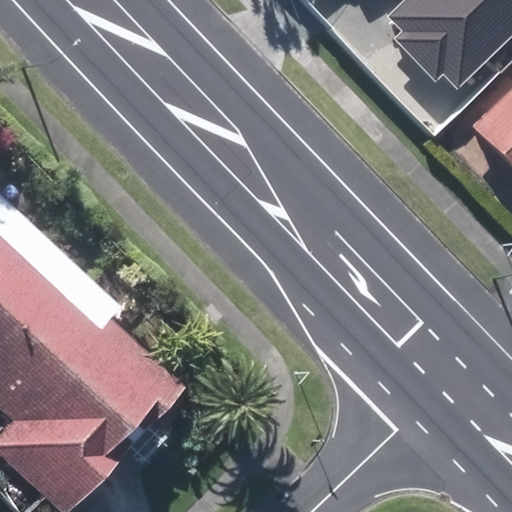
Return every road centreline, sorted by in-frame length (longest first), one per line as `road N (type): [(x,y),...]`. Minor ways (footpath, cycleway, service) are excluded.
road 1 (secondary): [(436,386),(297,245),(211,129),(90,0)]
road 2 (residential): [(318,511),(436,386)]
